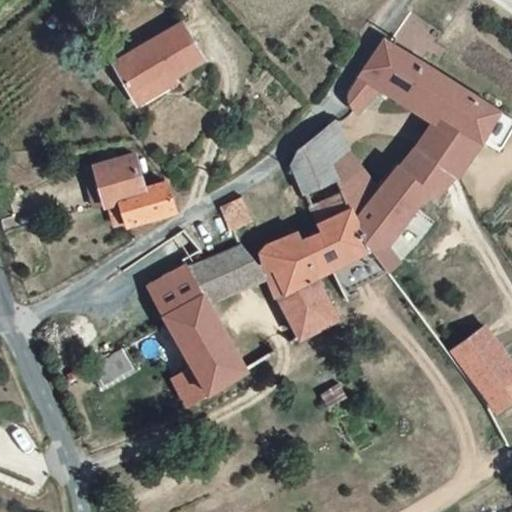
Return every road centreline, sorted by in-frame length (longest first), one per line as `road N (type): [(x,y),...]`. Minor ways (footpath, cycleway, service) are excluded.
road 1 (residential): [(396,0),(288,142),(18,325)]
road 2 (unclassified): [(18,325),(84,511)]
road 3 (track): [(511,295),(469,219),(511,159)]
